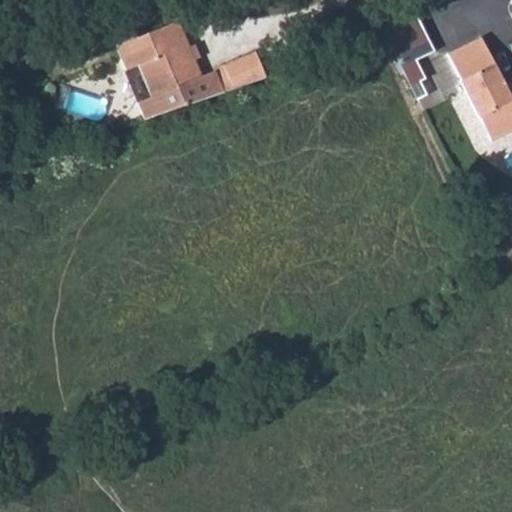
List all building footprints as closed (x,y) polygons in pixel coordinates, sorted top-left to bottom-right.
[(388,29),(410,85),(427,78),(420,59),(437,52),(422,15),(388,29)] [(164,39),(121,52),(119,46),(113,48),(142,128),(216,105),(254,90),(246,68),(195,83),(197,87),(181,92),(164,39)] [(478,42),(445,57),(458,86),(493,71),(478,42)] [(113,48),(99,52),(109,83),(118,79),(127,106),(118,109),(127,134),(142,128),(113,48)] [(494,95),(486,78),(494,74),(493,71),(458,86),(473,123),(476,121),(488,146),(511,133),(511,86),(502,91),(494,95)] [(502,91),(494,74),(486,78),(494,95),(502,91)] [(105,120),(111,100),(71,88),(65,108),(105,120)]
